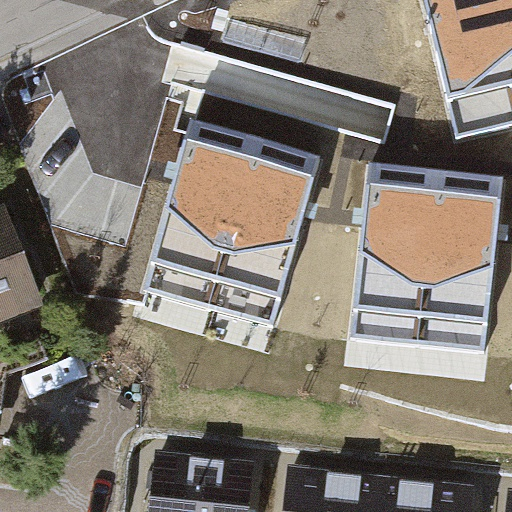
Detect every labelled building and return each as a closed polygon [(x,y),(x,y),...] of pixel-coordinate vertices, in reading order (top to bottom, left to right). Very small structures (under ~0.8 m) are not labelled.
[(511,124),(511,0),(426,0),(461,137),(511,124)] [(43,94),(21,100),(54,216),(77,210),(43,94)] [(323,158),(194,120),(144,288),(273,325),(323,158)] [(503,177),(369,164),(353,339),(486,351),(503,177)] [(0,339),(41,325),(4,214),(0,215),(0,339)] [(251,511),(256,462),(156,453),(151,511),(251,511)] [(473,511),(476,488),(289,468),(284,511),(473,511)]
